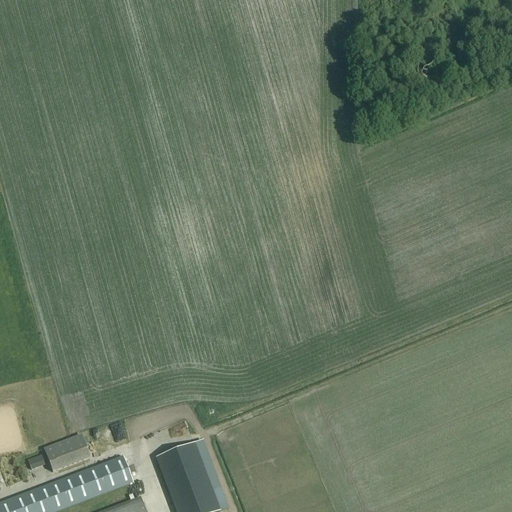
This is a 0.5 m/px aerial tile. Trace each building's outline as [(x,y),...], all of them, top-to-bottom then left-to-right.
[(53,472),(90,458),(81,435),(44,450),(53,472)] [(176,511),(219,511),(227,509),(202,441),(156,458),(176,511)] [(44,456),(29,462),(32,472),(48,466),(44,456)] [(58,511),(133,484),(123,457),(0,503),(0,511),(58,511)] [(145,511),(140,498),(103,511),(145,511)]
